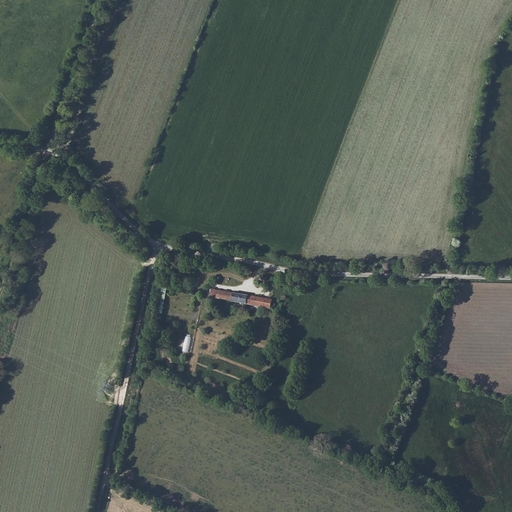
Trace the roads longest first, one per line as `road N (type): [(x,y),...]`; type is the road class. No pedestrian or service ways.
road 1 (unclassified): [(46,152),(57,153),(143,236),(170,248),(315,274),(511,278)]
road 2 (track): [(46,152),(0,299)]
